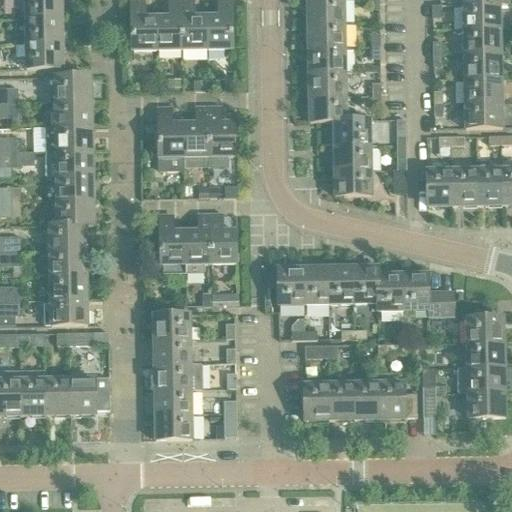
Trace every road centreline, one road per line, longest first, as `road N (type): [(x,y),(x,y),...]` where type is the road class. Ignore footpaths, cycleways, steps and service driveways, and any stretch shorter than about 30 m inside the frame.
road 1 (residential): [(511,272),(309,220),(288,206),(270,162),(269,0)]
road 2 (residential): [(271,475),(511,470)]
road 3 (residential): [(271,475),(268,327)]
road 4 (residential): [(130,478),(128,333)]
road 5 (residential): [(271,475),(130,478)]
